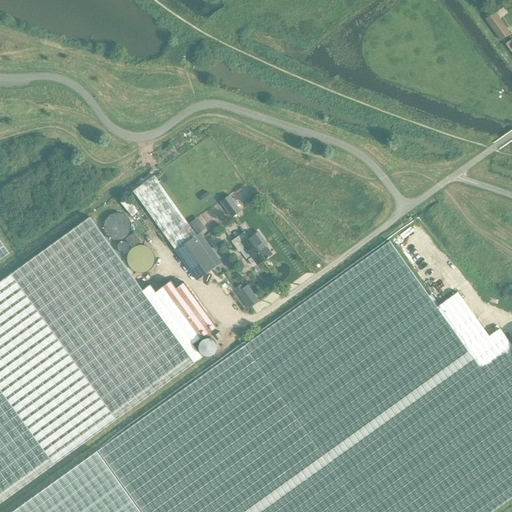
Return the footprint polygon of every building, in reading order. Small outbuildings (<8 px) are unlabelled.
[(485,19),(500,40),(510,33),(495,12),(485,19)] [(154,176),(133,191),(175,249),(195,235),(196,234),(154,176)] [(208,191),(200,197),(203,202),(212,196),(208,191)] [(229,195),(221,201),(232,217),(241,211),(229,195)] [(89,216),(0,281),(0,502),(43,471),(194,362),(142,290),(92,220),(89,216)] [(190,222),(198,234),(205,228),(198,217),(190,222)] [(134,232),(125,238),(131,247),(141,240),(134,232)] [(258,232),(249,239),(244,232),(232,241),(239,252),(245,247),(252,257),(249,260),(253,266),(256,264),(257,265),(267,258),(267,259),(269,257),(268,257),(271,254),(265,246),(262,242),(264,241),(258,232)] [(175,249),(197,280),(216,266),(195,235),(175,249)] [(0,258),(9,252),(0,239),(0,258)] [(142,511),(491,511),(511,497),(511,345),(499,328),(489,336),(458,292),(437,307),(390,241),(98,450),(142,511)] [(150,284),(142,290),(194,362),(202,356),(193,344),(216,327),(184,283),(176,288),(171,281),(156,292),(150,284)] [(445,297),(450,293),(441,281),(436,285),(445,297)] [(241,284),(235,288),(249,307),(259,300),(248,284),(243,287),(241,284)] [(220,332),(216,334),(220,340),(224,338),(220,332)] [(141,511),(97,450),(11,511),(141,511)]
